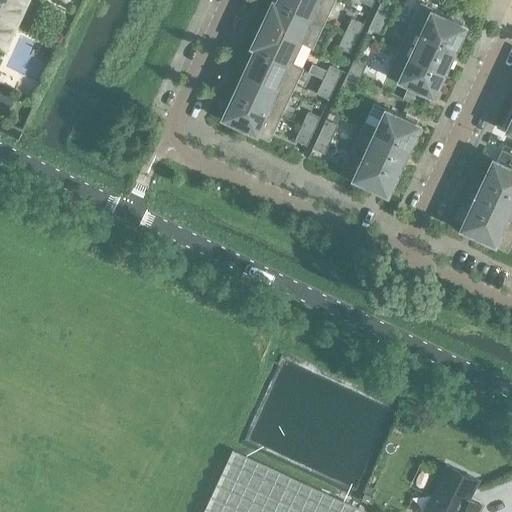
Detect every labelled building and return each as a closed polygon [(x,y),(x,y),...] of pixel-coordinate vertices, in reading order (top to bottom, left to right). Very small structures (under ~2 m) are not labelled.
[(0,0),(0,19),(13,26),(24,0),(0,0)] [(312,47),(323,22),(276,0),(271,0),(262,22),(302,41),(301,41),(312,47)] [(333,0),(276,0),(323,22),(333,0)] [(395,3),(388,0),(381,0),(375,12),(388,18),(395,3)] [(453,18),(421,3),(409,27),(457,49),(468,25),(461,22),(461,21),(460,21),(460,22),(454,19),(454,18),(453,18)] [(380,33),(388,18),(375,12),(368,28),(380,33)] [(357,38),(364,23),(351,18),(345,32),(357,38)] [(291,63),(301,41),(302,41),(262,22),(250,46),(254,48),(254,47),(291,64),(291,63)] [(457,49),(409,27),(399,50),(446,72),(457,49)] [(350,52),(357,38),(345,32),(338,47),(350,52)] [(291,92),(302,68),(291,63),(291,64),(254,47),(254,48),(244,70),(291,92)] [(446,72),(399,50),(387,74),(420,90),(421,90),(421,89),(427,92),(427,93),(428,93),(435,96),(446,72)] [(360,78),(367,64),(354,58),(348,72),(360,78)] [(335,84),(342,70),(330,64),(323,79),(335,84)] [(291,92),(244,70),(233,93),(280,115),(291,92)] [(353,93),(360,78),(348,72),(341,87),(353,93)] [(329,99),(335,84),(323,79),(317,93),(329,99)] [(280,115),(233,93),(222,117),(269,139),(280,115)] [(385,107),(375,130),(374,131),(411,148),(422,124),(415,120),(414,120),(414,121),(408,118),(408,117),(407,117),(385,107)] [(314,131),(321,116),(308,111),(302,125),(314,131)] [(331,139),(338,125),(326,119),(319,133),(331,139)] [(307,145),(314,131),(302,125),(295,140),(307,145)] [(400,171),(411,148),(374,131),(375,130),(364,125),(353,149),(400,171)] [(331,139),(319,133),(312,148),(325,153),(331,139)] [(400,171),(353,149),(341,173),(374,188),(374,189),(375,189),(375,188),(381,191),(381,192),(382,192),(389,195),(400,171)] [(493,157),(482,181),(511,194),(511,154),(507,152),(507,153),(503,161),(493,157)] [(511,223),(511,194),(482,181),(471,204),(511,223)] [(507,250),(511,239),(511,223),(471,204),(460,228),(467,231),(466,232),(467,232),(468,231),(474,234),(473,235),(474,235),(507,250)] [(367,511),(233,449),(203,511),(367,511)] [(468,505),(469,503),(468,499),(478,480),(447,465),(440,481),(429,476),(423,489),(433,494),(424,511),(477,511),(481,504),(480,504),(477,510),(468,505)]
